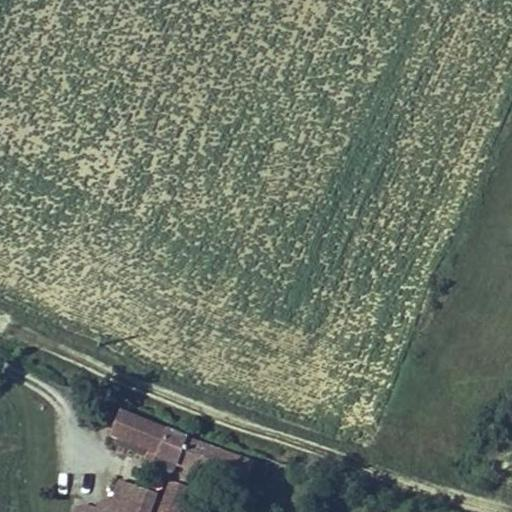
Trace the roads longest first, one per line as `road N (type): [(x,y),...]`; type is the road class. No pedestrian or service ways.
road 1 (unclassified): [(0,333),(163,412),(308,463)]
road 2 (track): [(308,463),(502,511)]
